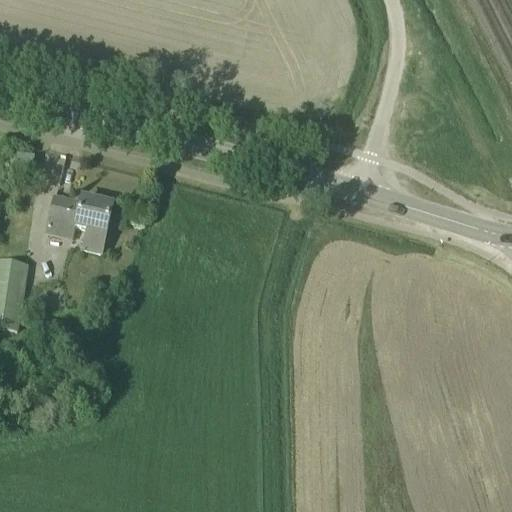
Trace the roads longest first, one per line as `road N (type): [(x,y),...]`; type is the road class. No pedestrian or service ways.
road 1 (secondary): [(356,197),(0,101)]
road 2 (unclassified): [(356,197),(398,48),(391,0)]
road 3 (secondary): [(511,239),(356,197)]
